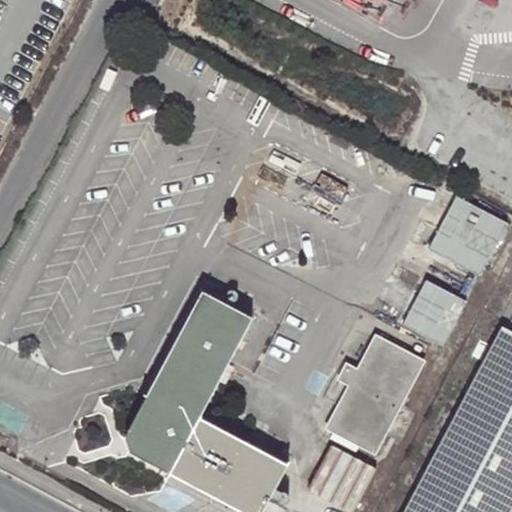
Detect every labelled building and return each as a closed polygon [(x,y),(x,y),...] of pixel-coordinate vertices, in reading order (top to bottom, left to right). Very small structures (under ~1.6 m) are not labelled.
[(504,223),(450,194),(422,248),(476,275),(504,223)] [(395,316),(440,340),(462,298),(417,274),(395,316)] [(196,418),(233,346),(236,340),(247,318),(197,292),(123,435),(131,454),(243,511),(259,511),(284,464),(196,418)] [(509,511),(511,507),(511,332),(501,327),(402,511),(509,511)] [(418,358),(373,334),(355,369),(346,385),(324,426),(370,450),(418,358)] [(346,385),(355,369),(344,363),(336,379),(346,385)] [(373,469),(329,445),(306,486),(351,510),(373,469)]
